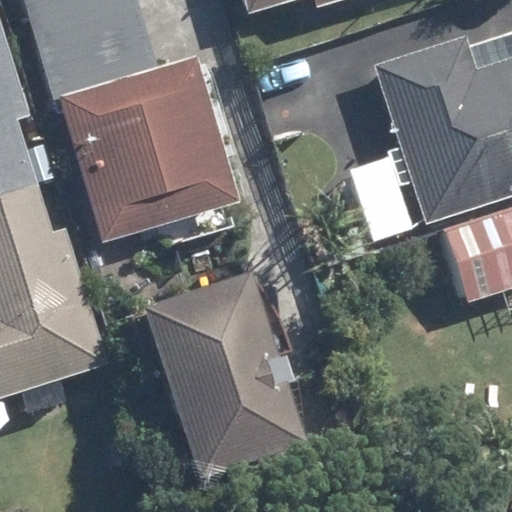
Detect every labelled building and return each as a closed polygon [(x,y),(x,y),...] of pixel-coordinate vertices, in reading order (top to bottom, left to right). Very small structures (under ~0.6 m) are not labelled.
[(14,0),(24,31),(125,0),(14,0)] [(130,0),(125,0),(24,31),(50,119),(55,117),(95,247),(233,205),(189,60),(153,71),(130,0)] [(305,0),(308,11),(343,0),(239,0),(245,15),(295,0),(305,0)] [(11,122),(26,118),(0,35),(0,197),(32,188),(11,122)] [(461,37),(370,66),(422,227),(511,198),(511,57),(472,70),(461,37)] [(409,231),(386,160),(348,173),(371,243),(409,231)] [(0,197),(0,399),(105,367),(62,231),(46,235),(32,188),(0,197)] [(511,289),(511,214),(442,238),(463,305),(511,289)] [(352,230),(316,242),(324,268),(361,257),(352,230)] [(274,383),(262,387),(256,365),(268,361),(242,277),(136,311),(189,485),(295,453),(274,383)]
